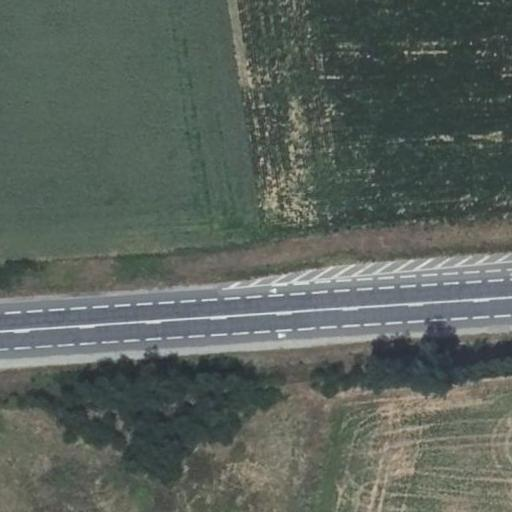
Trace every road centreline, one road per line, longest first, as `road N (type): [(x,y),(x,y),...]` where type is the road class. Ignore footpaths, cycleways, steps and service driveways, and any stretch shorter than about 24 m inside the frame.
road 1 (primary): [(362,304),(0,329)]
road 2 (primary): [(511,281),(362,304)]
road 3 (primary): [(511,295),(362,304)]
